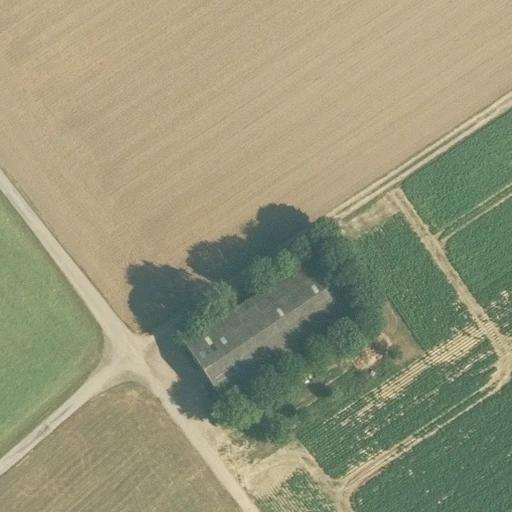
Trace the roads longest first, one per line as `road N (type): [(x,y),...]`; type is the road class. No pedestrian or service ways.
road 1 (track): [(132,352),(511,100)]
road 2 (track): [(0,178),(255,511)]
road 3 (track): [(132,352),(0,469)]
